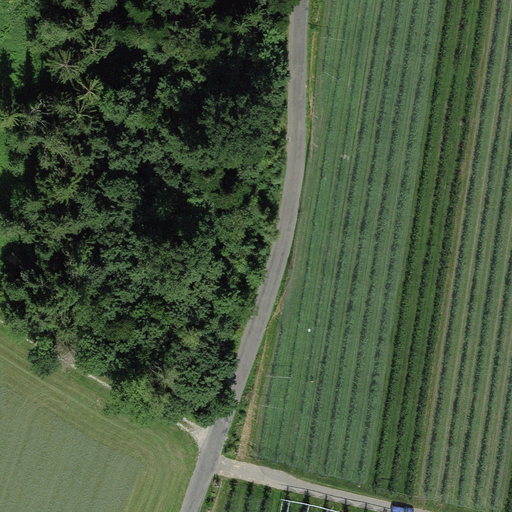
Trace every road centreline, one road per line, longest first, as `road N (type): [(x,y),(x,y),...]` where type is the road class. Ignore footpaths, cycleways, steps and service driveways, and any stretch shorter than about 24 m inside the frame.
road 1 (residential): [(194,511),(278,281),(296,184),(301,0)]
road 2 (track): [(0,313),(219,443)]
road 3 (track): [(409,511),(210,466)]
